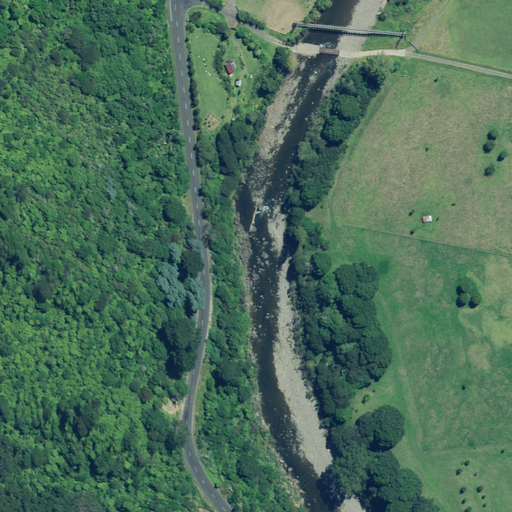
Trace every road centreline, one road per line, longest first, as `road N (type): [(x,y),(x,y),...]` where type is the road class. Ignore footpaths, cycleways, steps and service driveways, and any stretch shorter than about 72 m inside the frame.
road 1 (unclassified): [(226,511),(190,442),(206,272),(176,0)]
road 2 (track): [(186,0),(211,4),(292,48),(402,53),(511,76)]
